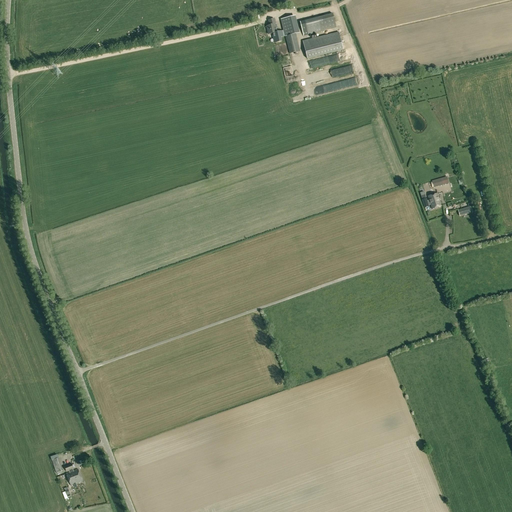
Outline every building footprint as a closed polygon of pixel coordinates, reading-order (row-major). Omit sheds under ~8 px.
[(308,35),(336,28),(333,13),(304,21),(299,22),(303,36),(308,35)] [(281,19),(284,31),(285,36),(289,54),(300,51),(292,17),(281,19)] [(283,36),(285,36),(284,31),(282,31),(277,32),(276,29),(277,28),(277,26),(276,24),(275,24),(270,25),(266,26),(268,34),(272,33),(274,43),(281,41),(280,37),(283,36)] [(343,50),(339,32),(302,41),(307,59),(343,50)] [(356,63),(314,72),(316,78),(358,69),(356,63)] [(294,75),(294,72),(293,72),(292,65),(285,66),(287,76),(294,75)] [(432,181),(434,187),(449,183),(447,177),(432,181)] [(441,206),(437,193),(428,196),(429,200),(427,201),(426,199),(422,200),(424,207),(428,206),(428,205),(430,204),(432,209),(441,206)] [(458,210),(460,216),(472,212),(470,207),(458,210)] [(50,457),(56,473),(63,471),(57,454),(50,457)] [(72,468),(71,464),(64,467),(65,471),(69,470),(70,472),(66,474),(71,485),(82,481),(77,470),(74,471),(73,468),(72,468)]
